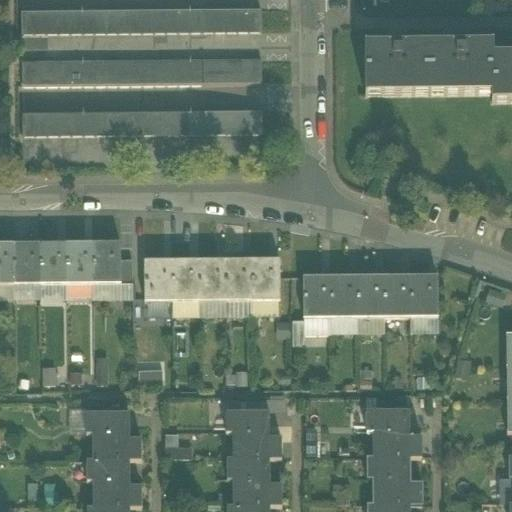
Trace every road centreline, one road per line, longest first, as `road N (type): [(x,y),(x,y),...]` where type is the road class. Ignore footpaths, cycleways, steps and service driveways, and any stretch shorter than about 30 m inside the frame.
road 1 (residential): [(310,204),(0,205)]
road 2 (residential): [(511,272),(310,204)]
road 3 (residential): [(310,204),(312,0)]
